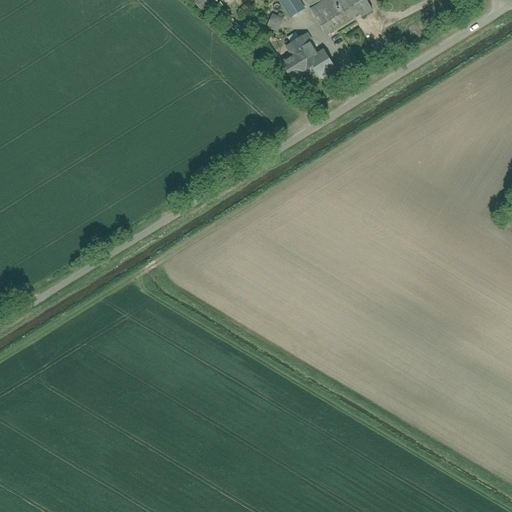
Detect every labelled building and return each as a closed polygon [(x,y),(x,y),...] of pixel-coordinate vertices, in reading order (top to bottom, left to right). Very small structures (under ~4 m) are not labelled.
[(193,0),(202,12),(218,0),(193,0)] [(306,9),(300,0),(279,0),(291,18),(306,9)] [(305,0),(328,36),(362,15),(352,0),(305,0)] [(367,0),(352,0),(362,15),(364,19),(376,12),(367,0)] [(285,18),(273,14),(268,28),(279,32),(285,18)] [(280,59),(292,80),(316,66),(322,77),(337,69),(326,50),(320,53),(308,33),(285,47),(289,53),(280,59)]
